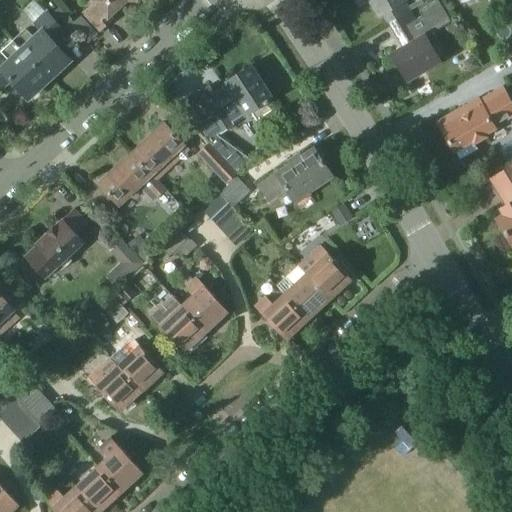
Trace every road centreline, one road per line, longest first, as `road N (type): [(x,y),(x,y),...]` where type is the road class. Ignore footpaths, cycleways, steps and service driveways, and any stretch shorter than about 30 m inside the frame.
road 1 (residential): [(153,511),(433,257)]
road 2 (residential): [(433,257),(279,0)]
road 3 (residential): [(11,183),(210,0)]
road 4 (residential): [(511,365),(433,257)]
